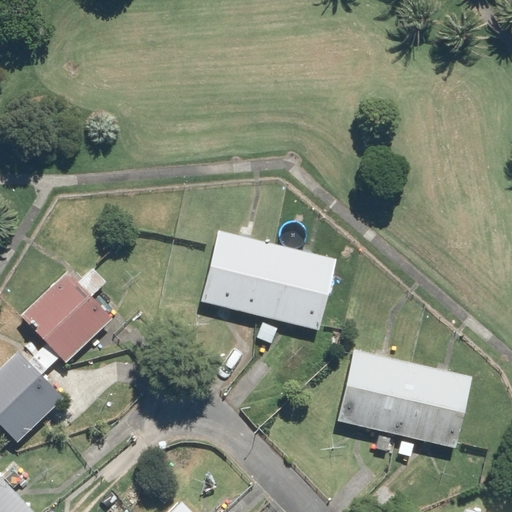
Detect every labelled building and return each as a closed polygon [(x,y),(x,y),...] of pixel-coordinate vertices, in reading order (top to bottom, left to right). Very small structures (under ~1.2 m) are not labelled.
[(210,231),(194,302),(318,330),(334,260),(210,231)] [(17,316),(43,343),(25,361),(15,351),(0,364),(0,428),(15,444),(63,399),(39,374),(56,357),(63,364),(110,319),(88,295),(103,281),(80,256),(17,316)] [(348,350),(334,421),(452,445),(466,374),(348,350)] [(0,478),(0,511),(31,511),(11,491),(23,480),(11,468),(0,478)] [(192,511),(181,501),(170,511),(192,511)]
